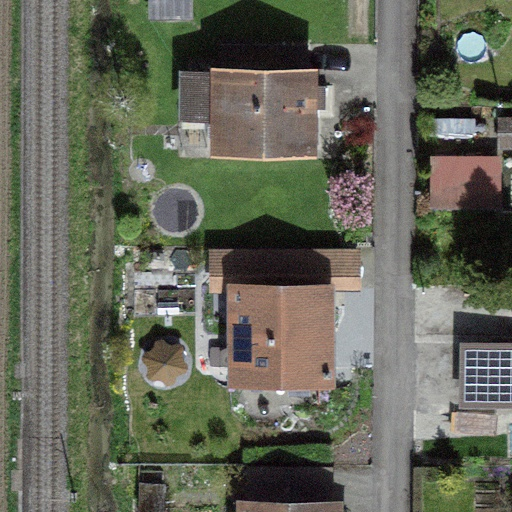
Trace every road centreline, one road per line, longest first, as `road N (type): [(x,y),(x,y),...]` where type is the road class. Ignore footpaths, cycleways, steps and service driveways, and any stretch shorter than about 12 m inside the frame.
road 1 (residential): [(393,0),(394,511)]
road 2 (track): [(27,511),(28,0)]
